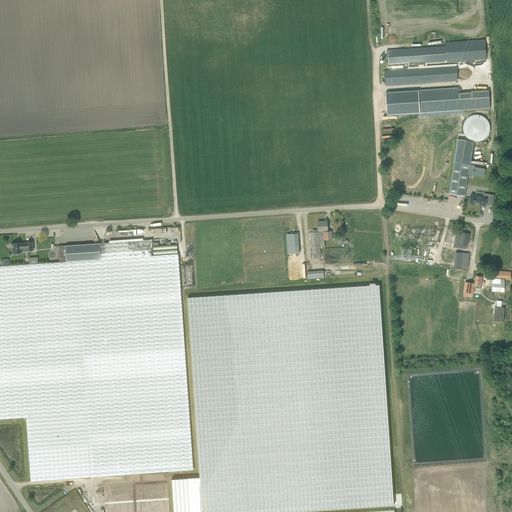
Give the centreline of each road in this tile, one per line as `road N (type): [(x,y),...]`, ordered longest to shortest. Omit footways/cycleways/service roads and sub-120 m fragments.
road 1 (unclassified): [(511,224),(383,206),(0,231)]
road 2 (track): [(367,0),(404,511)]
road 3 (track): [(161,0),(176,219)]
